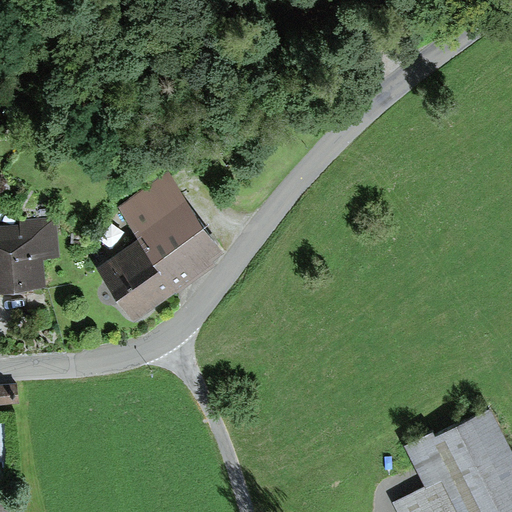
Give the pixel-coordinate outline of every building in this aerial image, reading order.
[(227,256),(174,172),(119,207),(141,241),(103,265),(134,315),(185,283),(227,256)] [(55,219),(0,222),(0,285),(46,283),(45,261),(57,261),(55,219)] [(16,383),(0,384),(0,403),(17,402),(16,383)] [(437,424),(404,441),(426,480),(393,498),(400,511),(511,511),(511,451),(488,407),(441,432),(437,424)] [(0,511),(13,511),(13,492),(0,492),(0,511)]
